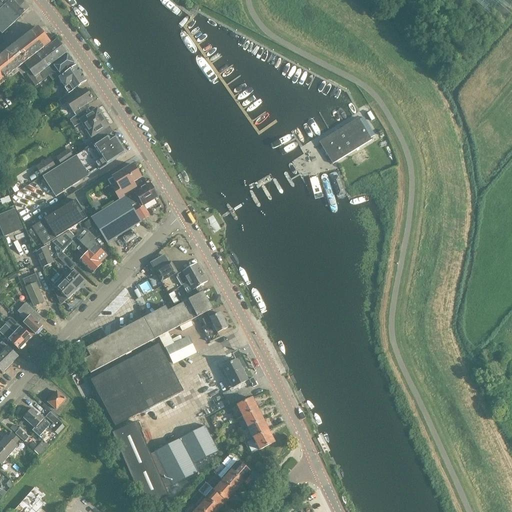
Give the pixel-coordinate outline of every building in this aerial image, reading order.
[(22,0),(9,0),(6,4),(0,9),(0,32),(2,34),(19,18),(29,8),(22,0)] [(457,76),(511,12),(511,0),(419,0),(398,25),(457,76)] [(0,83),(17,70),(51,43),(38,27),(0,57),(0,83)] [(25,64),(34,77),(39,73),(66,52),(57,40),(25,64)] [(53,81),(75,64),(67,54),(45,71),(53,81)] [(34,77),(25,64),(17,70),(32,89),(44,79),(39,73),(34,77)] [(58,79),(67,91),(59,97),(61,100),(76,89),(86,81),(76,66),(58,79)] [(79,93),(76,89),(61,100),(58,102),(62,107),(67,104),(76,117),(80,115),(89,109),(87,106),(92,102),(92,100),(86,89),(79,93)] [(82,119),(80,115),(76,117),(72,119),(76,126),(81,122),(91,138),(109,126),(98,109),(82,119)] [(371,110),(319,142),(332,164),(380,135),(384,132),(371,110)] [(76,155),(61,165),(56,168),(42,177),(37,181),(37,180),(31,184),(35,191),(41,187),(40,186),(45,182),(55,198),(89,176),(99,170),(99,171),(127,154),(116,137),(111,140),(108,135),(76,155)] [(70,148),(68,150),(68,149),(55,158),(61,165),(73,157),(73,156),(74,155),(70,148)] [(42,177),(56,168),(50,158),(44,161),(43,160),(40,162),(41,163),(35,167),(42,177)] [(136,169),(133,165),(108,181),(119,200),(137,188),(134,182),(141,178),(139,174),(139,173),(137,169),(136,169)] [(284,174),(284,175),(290,185),(291,186),(292,187),(294,187),(294,186),(294,185),(293,183),(288,174),(286,173),(286,172),(285,172),(284,173),(284,174)] [(272,181),(279,192),(280,192),(281,194),(283,194),(283,193),(283,192),(282,190),(276,180),(275,179),(274,179),(273,179),(273,180),(272,180),(272,181)] [(150,184),(135,192),(135,191),(125,197),(125,196),(91,218),(108,244),(142,222),(132,207),(138,203),(137,201),(139,200),(143,206),(158,198),(150,184)] [(261,187),(261,188),(268,198),(268,199),(270,200),(271,200),(272,199),(272,198),(271,196),(265,187),(264,186),(263,185),(262,186),(261,186),(261,187)] [(252,196),(251,197),(256,205),(256,206),(258,207),(259,207),(260,206),(260,205),(260,204),(253,192),(252,191),(251,190),(250,190),(250,191),(249,191),(249,192),(252,196)] [(76,200),(45,220),(32,227),(44,246),(87,219),(76,200)] [(232,208),(231,208),(230,206),(229,206),(228,204),(227,204),(226,205),(227,207),(233,219),(234,220),(235,220),(237,220),(238,219),(238,218),(232,208)] [(49,208),(34,215),(37,221),(52,213),(49,208)] [(14,209),(0,214),(0,230),(2,236),(21,228),(14,209)] [(101,235),(90,219),(79,226),(94,240),(101,235)] [(51,243),(62,253),(76,239),(69,231),(51,243)] [(94,244),(85,235),(77,243),(101,265),(102,263),(108,256),(94,244)] [(101,265),(77,243),(76,244),(86,254),(80,261),(93,273),(101,265)] [(46,246),(35,253),(42,268),(54,263),(46,246)] [(76,265),(63,253),(58,258),(71,270),(76,265)] [(171,262),(156,271),(162,282),(177,273),(171,262)] [(197,264),(183,272),(178,275),(177,278),(181,285),(202,273),(197,264)] [(31,272),(29,266),(19,271),(21,277),(31,272)] [(66,273),(62,277),(77,290),(85,282),(74,271),(69,275),(66,273)] [(202,273),(181,285),(182,286),(183,285),(185,289),(189,287),(191,291),(196,288),(197,291),(201,288),(200,286),(207,281),(202,273)] [(41,288),(35,274),(22,280),(26,287),(34,307),(44,302),(38,289),(41,288)] [(77,290),(62,277),(56,283),(58,287),(57,288),(68,299),(77,290)] [(144,318),(155,339),(191,320),(212,309),(203,292),(168,310),(166,306),(144,318)] [(179,302),(174,292),(169,295),(174,305),(179,302)] [(38,314),(26,303),(22,308),(22,307),(18,311),(27,320),(24,323),(36,334),(42,327),(34,319),(38,314)] [(204,320),(206,325),(212,322),(218,333),(228,328),(221,314),(212,318),(211,316),(204,320)] [(90,357),(83,361),(90,374),(155,339),(144,318),(86,349),(90,357)] [(32,338),(20,327),(11,319),(5,325),(10,330),(26,345),(32,338)] [(26,345),(10,330),(5,325),(0,330),(0,332),(8,341),(20,351),(26,345)] [(188,338),(166,349),(173,363),(195,352),(188,338)] [(0,343),(0,347),(3,351),(0,353),(0,354),(10,365),(18,357),(2,342),(0,343)] [(183,391),(170,366),(159,344),(91,380),(116,427),(183,391)] [(253,350),(249,353),(254,361),(258,358),(253,350)] [(0,369),(3,373),(10,365),(0,354),(0,369)] [(237,360),(234,362),(222,368),(232,389),(248,381),(237,360)] [(70,366),(66,370),(71,376),(75,372),(70,366)] [(253,388),(256,386),(257,386),(253,378),(249,380),(253,388)] [(56,409),(66,399),(57,392),(48,402),(56,409)] [(252,398),(237,406),(237,407),(232,410),(237,420),(243,417),(258,409),(252,398)] [(32,431),(39,437),(50,426),(32,409),(24,419),(34,429),(32,431)] [(242,431),(248,428),(263,420),(258,409),(243,417),(237,420),(242,431)] [(46,417),(54,424),(51,428),(53,430),(53,431),(58,435),(65,427),(60,423),(61,422),(57,419),(58,417),(51,411),(50,413),(46,417)] [(263,420),(248,428),(254,439),(269,431),(263,420)] [(137,423),(112,434),(144,506),(168,496),(166,490),(150,454),(140,432),(142,431),(139,423),(137,424),(137,423)] [(25,441),(29,437),(15,424),(10,428),(25,441)] [(156,452),(150,454),(166,490),(174,486),(199,473),(194,464),(219,451),(205,426),(156,452)] [(269,431),(254,439),(247,442),(253,453),(274,442),(269,431)] [(7,436),(0,443),(0,447),(10,456),(18,447),(16,445),(20,441),(13,434),(9,439),(7,436)] [(40,444),(35,451),(38,455),(44,448),(40,444)] [(10,456),(0,447),(0,464),(1,466),(10,456)] [(251,474),(238,463),(233,458),(225,467),(243,483),(251,474)] [(243,483),(225,467),(221,464),(213,473),(222,481),(235,493),(243,483)] [(235,493),(222,481),(214,490),(208,484),(227,502),(235,493)] [(227,502),(208,484),(199,493),(203,497),(219,511),(227,502)] [(217,511),(219,511),(203,497),(195,505),(198,508),(202,511),(217,511)]
